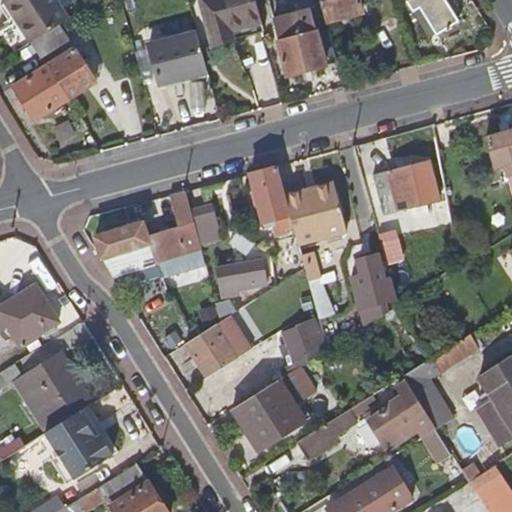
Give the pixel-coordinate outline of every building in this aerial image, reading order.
[(55,8),(50,0),(4,0),(1,3),(27,44),(61,23),(63,21),(55,8)] [(235,35),(261,28),(253,0),(200,0),(214,49),(237,43),(235,35)] [(363,17),(360,6),(366,4),(364,0),(318,0),(321,9),(325,26),(363,17)] [(459,24),(443,0),(408,0),(430,43),(459,24)] [(411,49),(397,6),(378,13),(384,34),(384,37),(390,56),(411,49)] [(325,26),(321,9),(272,23),(286,78),(336,65),(325,26)] [(65,30),(61,23),(27,44),(35,57),(61,41),(58,35),(65,30)] [(205,77),(195,34),(144,46),(154,89),(205,77)] [(42,68),(63,101),(88,85),(67,52),(42,68)] [(29,123),(63,101),(42,68),(9,89),(29,123)] [(511,132),(486,139),(494,172),(505,169),(511,195),(511,132)] [(440,159),(429,162),(434,178),(443,176),(440,159)] [(434,178),(429,162),(372,176),(381,211),(387,215),(440,202),(434,178)] [(283,196),(275,168),(248,176),(263,231),(272,229),(275,240),(287,236),(287,231),(293,229),(283,196)] [(302,192),(283,196),(293,229),(298,247),(346,233),(334,193),(303,201),(302,192)] [(144,225),(142,225),(146,238),(150,249),(157,265),(158,265),(200,253),(183,193),(166,197),(173,221),(180,220),(182,227),(147,236),(144,225)] [(220,239),(211,207),(191,213),(201,244),(220,239)] [(146,238),(142,225),(94,238),(95,252),(100,259),(143,246),(144,251),(150,249),(146,238)] [(394,232),(378,236),(379,239),(386,265),(402,260),(394,232)] [(111,277),(157,265),(150,249),(144,251),(143,246),(100,259),(111,277)] [(203,264),(200,253),(158,265),(162,276),(203,264)] [(314,253),(301,257),(304,271),(310,294),(322,291),(321,287),(335,282),(333,273),(320,276),(314,253)] [(365,327),(397,307),(389,279),(384,280),(377,256),(360,261),(364,275),(352,279),(361,310),(365,325),(365,327)] [(265,287),(262,263),(216,269),(221,299),(237,297),(237,291),(265,287)] [(111,277),(119,289),(162,277),(157,265),(111,277)] [(33,287),(0,307),(0,322),(4,329),(15,348),(56,323),(33,287)] [(230,316),(235,313),(228,302),(215,306),(219,323),(230,316)] [(215,306),(214,303),(195,311),(203,333),(211,328),(219,323),(215,306)] [(326,351),(339,343),(365,327),(365,325),(361,310),(351,313),(353,325),(335,330),(332,318),(318,322),(326,351)] [(308,362),(326,351),(318,322),(315,311),(275,335),(292,361),(304,354),(308,362)] [(191,340),(183,345),(205,379),(233,361),(252,350),(230,316),(219,323),(211,328),(203,333),(191,340)] [(173,330),(160,338),(167,349),(180,340),(173,330)] [(476,347),(468,335),(429,359),(438,373),(476,347)] [(80,409),(90,403),(56,351),(19,375),(52,427),(80,409)] [(308,362),(304,354),(292,361),(279,368),(284,377),(296,369),(299,368),(308,362)] [(508,407),(511,404),(511,359),(510,356),(477,378),(490,398),(499,393),(508,407)] [(14,378),(19,375),(12,365),(8,368),(14,378)] [(14,378),(8,368),(0,372),(0,387),(8,382),(14,378)] [(299,368),(296,369),(284,377),(276,382),(284,396),(292,408),(301,403),(315,394),(299,368)] [(401,377),(435,430),(449,421),(416,368),(401,377)] [(52,427),(19,375),(14,378),(8,382),(41,434),(43,433),(52,427)] [(416,428),(423,437),(433,431),(435,430),(401,377),(396,380),(418,415),(415,416),(404,399),(380,414),(375,409),(366,415),(370,421),(360,428),(371,445),(380,438),(386,447),(416,428)] [(276,382),(229,411),(255,452),(301,422),(292,408),(284,396),(276,382)] [(511,435),(511,404),(508,407),(499,393),(490,398),(477,407),(500,442),(511,435)] [(368,398),(296,443),(308,461),(339,442),(335,435),(359,421),(355,415),(372,404),(368,398)] [(90,425),(80,409),(52,427),(43,433),(72,480),(110,456),(97,436),(93,438),(86,427),(90,425)] [(93,438),(97,436),(90,425),(86,427),(93,438)] [(435,465),(449,457),(433,431),(423,437),(419,439),(435,465)] [(0,452),(4,458),(22,446),(18,441),(0,452)] [(499,445),(479,457),(485,467),(505,455),(499,445)] [(460,470),(468,483),(470,481),(478,476),(471,464),(460,470)] [(165,511),(135,465),(67,508),(71,511),(84,511),(105,500),(112,511),(165,511)] [(510,486),(496,465),(478,476),(470,481),(483,502),(510,486)] [(393,468),(360,488),(375,511),(391,511),(413,499),(393,468)] [(375,511),(360,488),(328,508),(330,511),(375,511)]
